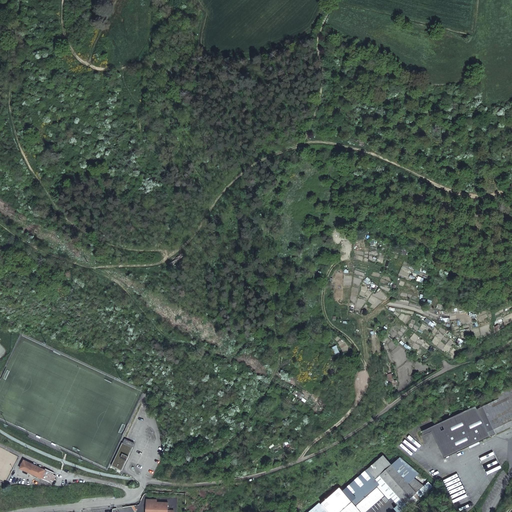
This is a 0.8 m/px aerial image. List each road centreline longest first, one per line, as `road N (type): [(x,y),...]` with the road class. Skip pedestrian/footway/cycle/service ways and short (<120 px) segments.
road 1 (track): [(511,347),(433,375),(296,461),(236,482),(141,479)]
road 2 (track): [(141,479),(63,461),(0,429)]
road 3 (residential): [(22,511),(126,500),(140,491),(141,479)]
